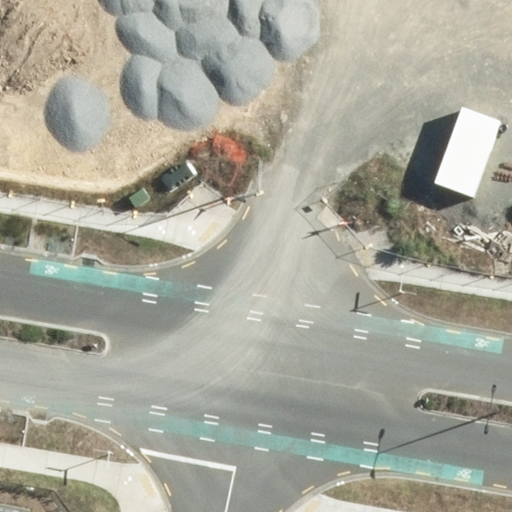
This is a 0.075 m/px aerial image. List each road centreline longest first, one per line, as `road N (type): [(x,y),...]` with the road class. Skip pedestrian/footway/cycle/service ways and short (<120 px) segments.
road 1 (residential): [(327,0),(259,329)]
road 2 (tertiary): [(511,454),(245,410)]
road 3 (tertiary): [(0,287),(259,329)]
road 4 (tertiary): [(259,329),(511,372)]
road 5 (tertiary): [(245,410),(0,368)]
